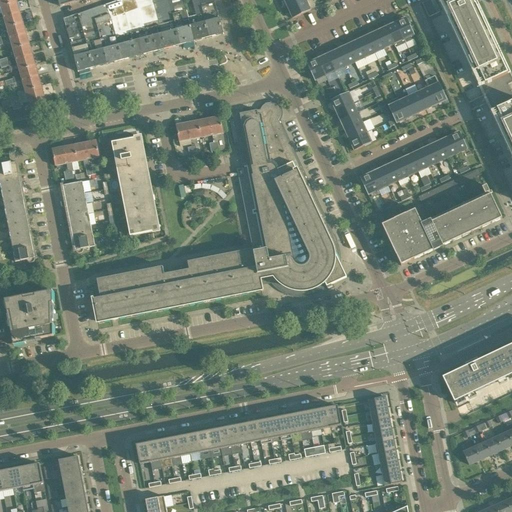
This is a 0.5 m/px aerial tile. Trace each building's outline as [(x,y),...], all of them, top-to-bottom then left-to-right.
[(122,61),(136,57),(124,13),(119,0),(118,0),(105,5),(111,22),(114,32),(122,61)] [(136,57),(150,53),(139,8),(135,0),(119,0),(124,13),(136,57)] [(150,53),(165,50),(153,3),(151,0),(135,0),(139,8),(150,53)] [(165,50),(179,46),(167,0),(151,0),(153,3),(165,50)] [(167,0),(179,46),(194,42),(182,0),(167,0)] [(182,0),(194,42),(209,38),(198,0),(182,0)] [(218,14),(213,0),(198,0),(209,38),(223,34),(219,18),(218,14)] [(283,0),(288,9),(305,0),(283,0)] [(310,10),(305,0),(288,9),(292,19),(310,10)] [(475,4),(473,0),(445,0),(485,84),(510,73),(478,3),(475,4)] [(0,18),(3,17),(20,12),(17,2),(0,7),(2,13),(0,13),(0,18)] [(107,65),(122,61),(114,32),(111,22),(105,5),(91,9),(97,26),(107,65)] [(93,68),(107,65),(97,26),(91,9),(77,14),(85,40),(93,68)] [(23,23),(20,12),(3,17),(7,28),(23,23)] [(78,72),(93,68),(85,40),(77,14),(64,19),(69,39),(78,72)] [(396,22),(406,43),(414,40),(412,36),(414,35),(406,18),(396,22)] [(396,48),(406,43),(396,22),(386,27),(394,45),(396,48)] [(23,23),(7,28),(10,38),(26,34),(23,23)] [(384,49),(394,45),(386,27),(376,32),(384,49)] [(374,54),(384,49),(376,32),(366,36),(374,54)] [(29,44),(26,34),(10,38),(13,49),(29,44)] [(365,58),(374,54),(366,36),(356,41),(365,58)] [(355,63),(365,58),(356,41),(346,45),(355,63)] [(32,55),(29,44),(13,49),(16,59),(32,55)] [(345,68),(355,63),(346,45),(337,50),(345,68)] [(335,72),(345,68),(337,50),(327,55),(335,72)] [(16,59),(19,70),(35,65),(32,55),(16,59)] [(325,77),(335,72),(327,55),(317,59),(325,77)] [(315,82),(325,77),(317,59),(307,64),(315,82)] [(14,83),(22,81),(38,76),(35,65),(19,70),(21,76),(19,76),(19,75),(12,77),(13,79),(5,81),(0,82),(0,87),(6,85),(14,83)] [(38,76),(22,81),(25,91),(41,86),(38,76)] [(428,88),(436,105),(446,101),(438,83),(428,88)] [(44,97),(41,86),(25,91),(28,102),(44,97)] [(428,88),(418,92),(426,110),(436,105),(428,88)] [(426,110),(418,92),(408,97),(416,115),(426,110)] [(353,103),(348,93),(331,101),(335,111),(353,103)] [(44,97),(28,102),(31,113),(48,108),(44,97)] [(400,97),(397,99),(406,119),(416,115),(408,97),(401,100),(400,97)] [(388,106),(396,124),(406,119),(397,99),(389,102),(390,105),(388,106)] [(511,141),(511,101),(497,109),(511,141)] [(98,322),(118,318),(204,302),(261,290),(260,284),(272,282),(274,285),(277,288),(285,292),(292,295),(301,296),(309,295),(317,292),(324,288),(326,286),(327,289),(332,287),(331,285),(346,278),(339,261),(339,259),(338,251),(335,243),(335,242),(329,230),(278,120),(280,117),(280,113),(280,110),(278,107),(275,104),(272,103),(268,103),(265,104),(262,107),(260,110),(249,112),(232,115),(244,177),(238,178),(252,250),(187,262),(189,270),(164,275),(163,267),(97,280),(100,298),(94,302),(98,322)] [(353,103),(335,111),(340,121),(358,113),(353,103)] [(358,113),(340,121),(345,131),(362,123),(358,113)] [(220,117),(209,119),(212,135),(223,133),(220,117)] [(209,119),(198,121),(201,138),(212,135),(209,119)] [(198,121),(187,123),(190,140),(201,138),(198,121)] [(190,140),(187,123),(176,125),(179,142),(190,140)] [(362,123),(345,131),(349,141),(367,133),(362,123)] [(449,137),(457,154),(467,150),(459,132),(449,137)] [(367,133),(349,141),(354,151),(372,143),(367,133)] [(158,231),(143,152),(140,137),(112,142),(130,236),(158,231)] [(448,159),(457,154),(449,137),(439,141),(448,159)] [(96,141),(85,143),(88,160),(99,157),(96,141)] [(429,146),(438,163),(448,159),(439,141),(429,146)] [(90,167),(88,160),(85,143),(74,145),(77,162),(83,161),(85,168),(87,176),(91,175),(90,167)] [(74,145),(63,147),(66,164),(68,171),(69,179),(74,179),(72,171),(73,170),(72,163),(77,162),(74,145)] [(428,168),(438,163),(429,146),(420,150),(428,168)] [(55,166),(66,164),(63,147),(52,149),(55,166)] [(418,173),(428,168),(420,150),(410,155),(418,173)] [(408,177),(418,173),(410,155),(400,160),(408,177)] [(0,176),(18,173),(16,162),(4,164),(4,163),(4,162),(3,162),(2,161),(1,161),(0,160),(0,176)] [(398,182),(408,177),(400,160),(390,164),(398,182)] [(388,186),(398,182),(390,164),(380,169),(388,186)] [(378,191),(379,191),(388,186),(380,169),(370,173),(378,191)] [(481,175),(478,169),(418,197),(421,203),(481,175)] [(20,183),(18,173),(0,176),(0,185),(0,187),(20,183)] [(380,194),(379,191),(378,191),(370,173),(360,178),(368,196),(371,194),(373,198),(380,194)] [(426,176),(421,179),(424,186),(429,184),(430,184),(426,176)] [(63,186),(65,197),(85,193),(82,182),(63,186)] [(20,183),(0,187),(2,198),(22,194),(20,183)] [(65,197),(67,207),(87,203),(85,193),(65,197)] [(24,205),(22,194),(2,198),(4,208),(24,205)] [(502,219),(501,219),(490,195),(423,227),(415,210),(382,226),(401,266),(502,219)] [(67,207),(69,218),(89,214),(87,203),(67,207)] [(24,205),(4,208),(7,219),(26,215),(24,205)] [(69,218),(71,228),(91,225),(89,214),(69,218)] [(28,226),(26,215),(7,219),(9,230),(28,226)] [(91,225),(71,228),(73,239),(93,235),(91,225)] [(11,240),(30,236),(28,226),(9,230),(11,240)] [(95,246),(93,235),(73,239),(75,250),(75,251),(76,251),(76,252),(77,253),(78,253),(79,254),(80,254),(80,253),(81,253),(82,253),(82,252),(83,252),(83,251),(84,250),(84,249),(89,248),(89,247),(95,246)] [(32,247),(30,236),(11,240),(13,251),(32,247)] [(35,258),(32,247),(13,251),(15,262),(21,261),(27,260),(27,261),(28,262),(29,263),(30,263),(31,263),(32,263),(33,263),(33,262),(34,261),(35,260),(35,259),(35,258)] [(35,340),(53,337),(53,291),(24,297),(23,291),(4,295),(14,346),(26,344),(25,339),(35,338),(35,340)] [(511,363),(510,359),(505,348),(478,361),(477,357),(476,358),(476,359),(466,364),(466,363),(465,363),(466,367),(442,378),(454,403),(455,403),(465,398),(511,375),(511,363)] [(368,400),(370,412),(389,408),(387,397),(368,400)] [(331,428),(341,426),(337,406),(327,408),(331,428)] [(327,408),(317,410),(321,430),(331,428),(327,408)] [(370,412),(372,422),(391,418),(389,408),(370,412)] [(311,432),(321,430),(317,410),(307,412),(311,432)] [(307,412),(297,414),(302,441),(311,439),(310,432),(311,432),(307,412)] [(292,443),(302,441),(297,414),(287,416),(291,439),(292,443)] [(277,418),(281,441),(291,439),(287,416),(277,418)] [(277,418),(267,420),(271,443),(281,441),(277,418)] [(374,433),(393,429),(391,418),(372,422),(374,433)] [(261,445),(271,443),(267,420),(257,422),(260,441),(261,445)] [(260,441),(257,422),(247,424),(250,443),(260,441)] [(237,426),(240,445),(250,443),(247,424),(237,426)] [(242,453),(240,445),(237,426),(227,428),(232,455),(242,453)] [(472,435),(477,433),(481,431),(479,427),(470,431),(472,435)] [(227,428),(217,430),(221,449),(222,457),(232,455),(227,428)] [(376,443),(395,440),(393,429),(374,433),(376,443)] [(210,451),(221,449),(217,430),(207,432),(210,451)] [(200,453),(210,451),(207,432),(197,434),(200,453)] [(502,450),(511,445),(511,443),(507,432),(496,437),(502,450)] [(197,434),(187,436),(190,455),(200,453),(197,434)] [(180,457),(190,455),(187,436),(177,438),(180,457)] [(485,442),(491,455),(502,450),(496,437),(485,442)] [(177,438),(167,439),(170,459),(180,457),(177,438)] [(157,441),(160,461),(170,459),(167,439),(157,441)] [(376,443),(378,454),(397,450),(395,440),(376,443)] [(147,443),(150,463),(160,461),(157,441),(147,443)] [(480,460),(491,455),(485,442),(474,447),(480,460)] [(140,465),(150,463),(147,443),(136,445),(140,465)] [(480,460),(474,447),(463,452),(466,458),(465,458),(466,460),(469,465),(480,460)] [(399,461),(397,450),(378,454),(380,465),(399,461)] [(59,461),(60,470),(80,466),(78,457),(59,461)] [(380,465),(382,475),(401,471),(399,461),(380,465)] [(40,464),(29,466),(33,486),(34,485),(34,489),(35,493),(45,491),(44,483),(40,464)] [(23,487),(23,488),(23,491),(34,489),(34,485),(33,486),(29,466),(19,468),(23,487)] [(80,466),(60,470),(62,480),(81,476),(80,466)] [(23,487),(19,468),(9,470),(13,489),(23,488),(23,487)] [(0,471),(0,476),(3,491),(13,489),(9,470),(0,471)] [(401,471),(382,475),(384,486),(404,483),(401,471)] [(62,480),(64,489),(83,485),(81,476),(62,480)] [(85,495),(83,485),(64,489),(66,499),(85,495)] [(85,495),(66,499),(68,508),(87,504),(85,495)] [(145,500),(148,511),(149,511),(166,508),(164,497),(145,500)] [(511,511),(511,498),(502,503),(506,511),(511,511)] [(506,511),(502,503),(490,508),(492,511),(506,511)]
